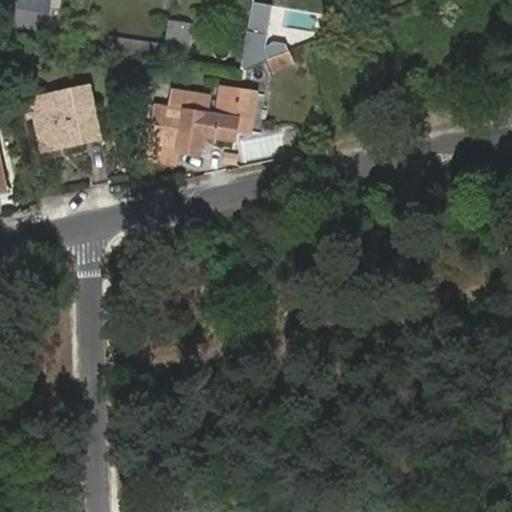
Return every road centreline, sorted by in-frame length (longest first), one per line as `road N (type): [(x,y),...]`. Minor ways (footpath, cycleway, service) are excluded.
road 1 (residential): [(511,141),(86,230)]
road 2 (residential): [(99,511),(86,230)]
